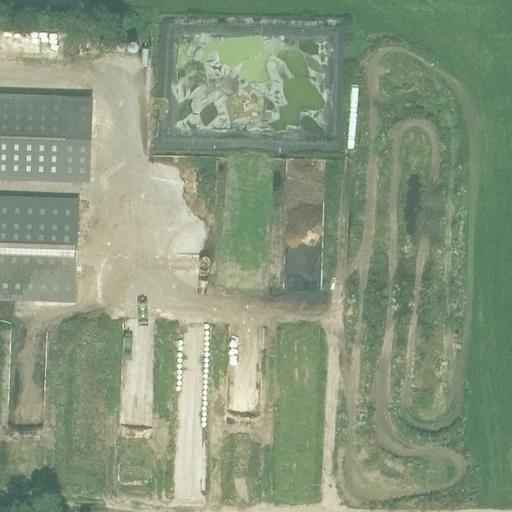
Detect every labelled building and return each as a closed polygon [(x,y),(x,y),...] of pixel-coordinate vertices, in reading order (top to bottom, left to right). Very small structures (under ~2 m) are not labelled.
[(242,88),(261,97),(267,84),(248,75),(242,88)] [(227,80),(213,83),(216,97),(230,93),(227,80)] [(183,106),(195,90),(183,81),(171,98),(183,106)] [(65,99),(0,97),(0,177),(62,180),(65,99)] [(205,112),(210,124),(234,115),(229,103),(205,112)] [(0,299),(75,302),(79,202),(0,198),(0,299)] [(205,335),(183,336),(186,396),(207,395),(205,335)] [(168,343),(171,395),(182,394),(178,342),(168,343)]
